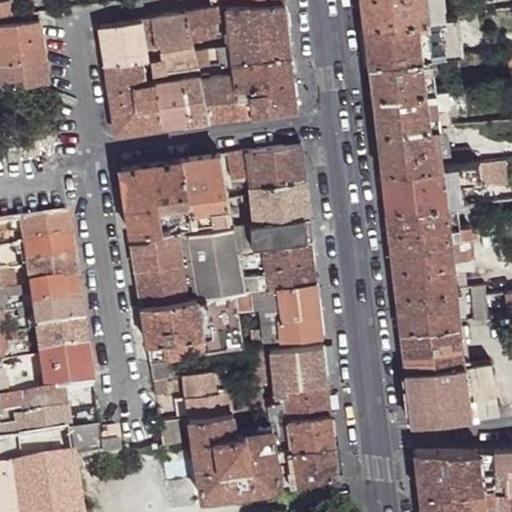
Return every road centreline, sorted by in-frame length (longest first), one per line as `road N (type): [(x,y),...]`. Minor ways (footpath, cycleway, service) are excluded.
road 1 (tertiary): [(342,120),(377,439)]
road 2 (residential): [(90,160),(136,447)]
road 3 (residential): [(90,160),(342,120)]
road 4 (residential): [(180,0),(70,22),(90,160)]
road 5 (residential): [(511,426),(377,439)]
road 6 (tertiary): [(326,0),(342,120)]
